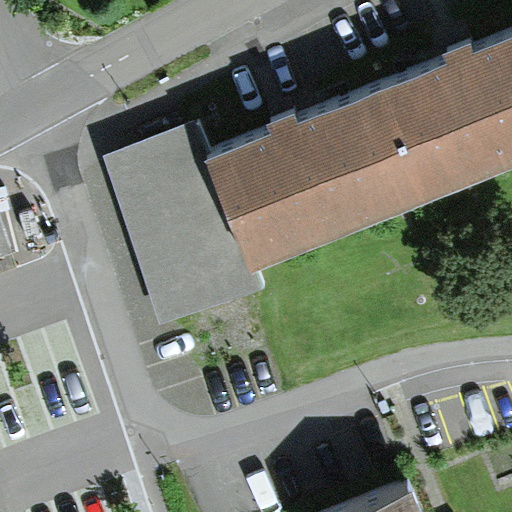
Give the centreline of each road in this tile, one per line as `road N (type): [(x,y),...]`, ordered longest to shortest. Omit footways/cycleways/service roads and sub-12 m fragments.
road 1 (residential): [(38,103),(141,409),(161,430),(194,439),(434,360),(511,347)]
road 2 (residential): [(38,103),(229,0)]
